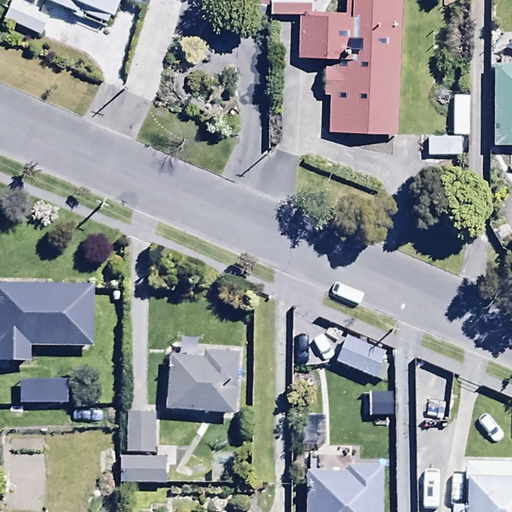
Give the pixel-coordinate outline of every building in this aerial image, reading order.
[(53,0),(105,25),(117,0),(53,0)] [(269,0),(270,16),(299,16),(299,10),(309,10),(308,0),(269,0)] [(404,0),(346,0),(346,14),(300,12),(298,57),(326,59),(324,94),(330,94),(328,133),(398,136),(404,0)] [(511,65),(487,65),(487,146),(511,145),(511,65)] [(424,131),(426,155),(464,153),(462,129),(424,131)] [(90,347),(91,284),(0,282),(0,362),(32,363),(32,346),(90,347)] [(122,291),(95,289),(94,308),(122,309),(122,291)] [(228,312),(187,311),(186,335),(228,336),(228,312)] [(385,351),(345,336),(335,363),(374,379),(385,351)] [(235,412),(239,358),(167,353),(163,407),(235,412)] [(153,413),(126,411),(124,452),(150,453),(153,413)] [(240,454),(210,453),(208,479),(239,480),(240,454)] [(163,456),(118,455),(118,483),(163,483),(163,456)] [(511,511),(511,460),(463,459),(462,505),(449,505),(448,511),(511,511)] [(380,511),(381,465),(347,464),(347,471),(302,470),(301,511),(380,511)]
